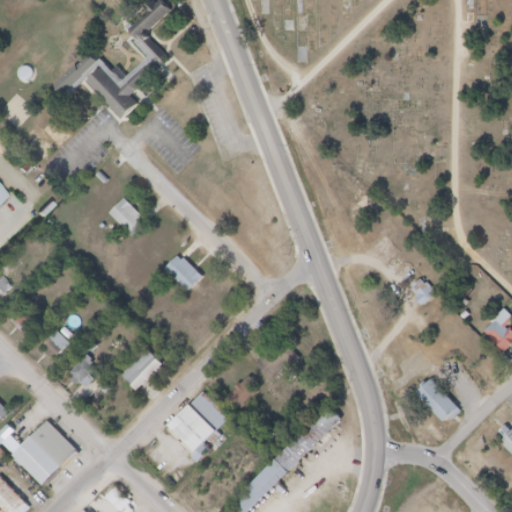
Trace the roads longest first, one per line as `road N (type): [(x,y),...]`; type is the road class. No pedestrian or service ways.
road 1 (residential): [(55,511),(319,261)]
road 2 (primary): [(319,261),(217,0)]
road 3 (primary): [(374,511),(383,445),(374,403),(319,261)]
road 4 (residential): [(167,511),(0,347)]
road 5 (residential): [(274,298),(130,153)]
